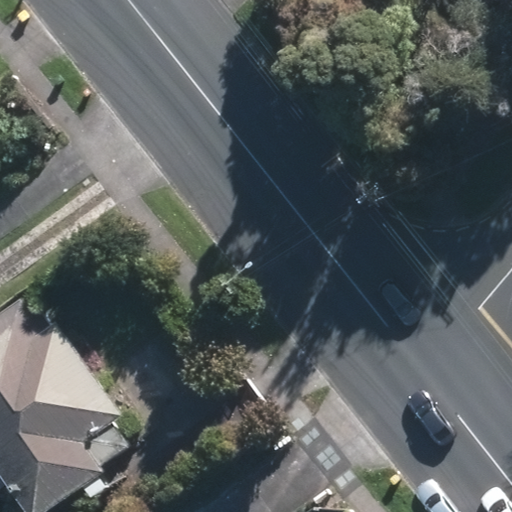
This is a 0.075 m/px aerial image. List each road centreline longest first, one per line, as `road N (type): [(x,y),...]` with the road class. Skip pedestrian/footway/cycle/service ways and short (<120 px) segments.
road 1 (secondary): [(130,0),(416,361)]
road 2 (secondary): [(416,361),(511,482)]
road 3 (tertiary): [(416,361),(478,313),(511,273)]
